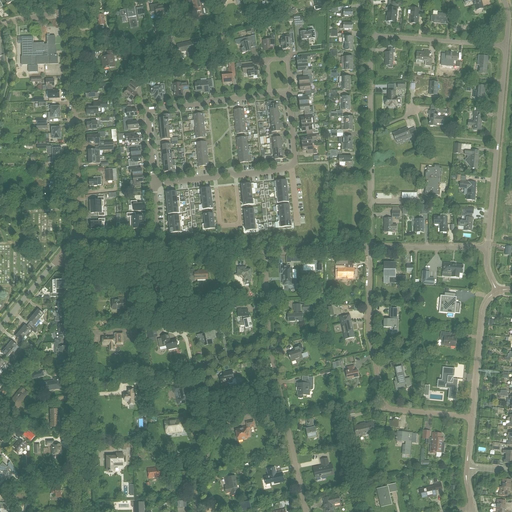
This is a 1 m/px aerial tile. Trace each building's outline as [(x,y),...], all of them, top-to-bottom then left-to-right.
[(193,4),(195,12),(203,11),(203,15),(209,14),(208,10),(203,7),(205,4),(205,2),(202,2),(201,0),(188,0),(190,5),(193,4)] [(396,22),(398,9),(399,9),(400,1),(394,0),(393,6),(392,6),(391,8),(390,8),(387,8),(387,14),(389,14),(389,21),(396,22)] [(481,0),(464,0),(465,3),(474,1),(476,10),(484,8),(481,0)] [(170,4),(162,5),(161,4),(160,5),(159,3),(151,5),(152,7),(150,7),(151,11),(156,11),(157,15),(171,12),(170,4)] [(131,29),(139,27),(135,8),(120,11),(122,17),(126,16),(129,18),(131,29)] [(410,23),(418,24),(419,9),(412,8),(410,23)] [(438,13),(438,15),(434,15),(434,16),(432,16),(431,22),(434,22),(434,23),(447,24),(448,16),(448,13),(438,13)] [(295,26),(303,25),(302,16),(294,17),(295,22),(294,22),(295,26)] [(316,35),(316,34),(315,33),(314,33),(314,30),(301,32),(302,40),(315,39),(315,36),(316,36),(316,35)] [(291,48),(290,40),(294,40),(294,33),(290,33),(290,35),(286,35),(286,38),(282,39),(282,42),(281,42),(282,45),(283,45),(283,49),(291,48)] [(33,37),(22,37),(18,37),(18,41),(22,41),(23,57),(21,57),(22,65),(31,65),(31,66),(29,66),(29,72),(38,72),(38,65),(37,65),(58,64),(58,56),(56,56),(56,47),(55,36),(47,36),(47,51),(34,52),(33,37)] [(171,36),(165,38),(165,39),(162,39),(163,45),(166,44),(166,45),(173,43),(171,36)] [(239,45),(242,44),(243,48),(241,48),(242,53),(252,51),(250,43),(253,42),(252,36),(236,41),(237,44),(239,45)] [(271,46),(271,40),(263,40),(264,51),(272,50),(271,46)] [(194,49),(193,41),(178,45),(180,52),(187,51),(189,56),(195,54),(194,49)] [(393,65),(393,53),(394,53),(394,48),(388,48),(388,52),(385,52),(385,65),(388,65),(388,67),(389,68),(392,68),(393,67),(393,65)] [(114,57),(116,56),(115,50),(108,51),(108,56),(102,57),(104,67),(109,66),(109,68),(115,67),(114,57)] [(417,60),(426,61),(425,66),(428,66),(431,66),(432,58),(429,58),(429,51),(424,51),(424,52),(417,52),(417,60)] [(452,64),(453,60),(457,61),(458,54),(447,53),(446,60),(447,60),(446,64),(452,64)] [(297,59),(297,60),(298,65),(308,64),(311,64),(311,61),(310,56),(310,54),(303,55),(303,58),(301,58),(298,59),(297,59)] [(385,59),(383,55),(373,58),(375,65),(382,63),(381,60),(385,59)] [(488,56),(478,55),(477,65),(480,65),(480,68),(479,68),(478,73),(486,74),(488,56)] [(233,82),(232,68),(235,68),(234,63),(229,63),(229,68),(228,68),(229,74),(222,75),(223,83),(233,82)] [(305,74),(312,74),(312,67),(308,67),(308,64),(298,65),(299,71),(305,71),(305,74)] [(258,75),(259,75),(258,71),(258,67),(251,68),(251,65),(243,66),(244,72),(249,72),(249,76),(254,76),(254,78),(258,78),(258,75)] [(299,79),(300,85),(310,84),(309,80),(313,80),(312,74),(305,74),(306,78),(299,79)] [(44,86),(44,90),(52,89),(52,87),(55,87),(55,79),(47,80),(47,86),(44,86)] [(209,86),(213,86),(212,80),(197,82),(198,83),(196,83),(196,90),(198,90),(198,92),(209,91),(209,86)] [(135,91),(139,86),(133,81),(128,87),(129,87),(124,94),(133,101),(138,94),(135,91)] [(161,86),(154,87),(155,83),(154,81),(151,81),(149,84),(151,87),(152,92),(155,92),(155,94),(155,99),(162,98),(162,94),(165,94),(164,84),(161,84),(161,86)] [(183,90),(189,89),(189,81),(185,82),(185,83),(182,83),(174,84),(175,97),(184,96),(183,90)] [(430,82),(430,95),(437,95),(438,82),(430,82)] [(310,84),(300,85),(301,91),(307,91),(308,94),(312,94),(316,94),(315,90),(312,90),(312,87),(311,87),(310,84)] [(477,98),(484,99),(486,86),(478,85),(477,98)] [(102,89),(89,90),(90,91),(86,91),(87,98),(93,97),(94,100),(98,99),(98,97),(99,97),(99,93),(102,92),(102,89)] [(56,90),(49,90),(49,99),(60,98),(60,91),(56,92),(56,90)] [(390,105),(390,107),(394,107),(394,105),(397,105),(397,98),(395,98),(395,91),(388,91),(388,97),(389,97),(389,98),(385,98),(385,99),(384,99),(384,102),(385,102),(385,105),(390,105)] [(299,98),(300,105),(310,104),(309,101),(311,101),(310,98),(313,97),(312,94),(308,94),(305,95),(305,98),(299,98)] [(99,114),(98,111),(98,107),(99,107),(99,108),(108,108),(108,100),(105,100),(105,101),(99,102),(99,103),(94,103),(94,107),(87,107),(88,114),(91,114),(91,115),(93,115),(93,114),(99,114)] [(280,107),(279,104),(274,105),(274,101),(266,102),(267,111),(270,111),(279,110),(279,107),(280,107)] [(310,107),(310,104),(300,105),(301,112),(304,111),(305,115),(315,114),(314,114),(314,107),(310,107)] [(128,117),(138,116),(137,110),(130,110),(130,107),(123,108),(124,114),(128,113),(128,117)] [(429,115),(431,115),(430,125),(437,126),(437,123),(444,123),(445,118),(438,117),(438,112),(429,111),(429,115)] [(477,130),(478,129),(481,130),(483,116),(480,116),(481,112),(474,111),(474,115),(475,115),(474,122),(469,121),(469,125),(474,126),(474,129),(474,130),(477,131),(477,130)] [(159,121),(159,124),(169,123),(169,120),(171,120),(171,114),(162,115),(163,118),(160,118),(160,121),(159,121)] [(316,117),(315,114),(305,115),(305,118),(302,118),(302,125),(315,124),(314,117),(316,117)] [(139,129),(138,122),(134,122),(133,120),(126,120),(126,123),(128,123),(129,130),(139,129)] [(98,129),(97,121),(92,121),(92,123),(88,123),(88,130),(98,129)] [(308,135),(319,134),(319,133),(320,133),(320,131),(319,131),(319,130),(318,130),(316,130),(315,124),(302,125),(303,131),(307,131),(307,135),(308,135)] [(272,127),(272,130),(271,130),(270,130),(270,131),(269,131),(269,132),(269,135),(270,135),(274,135),(277,135),(277,132),(281,132),(281,129),(282,128),(281,126),(272,127)] [(403,140),(411,137),(408,128),(393,134),(396,141),(402,138),(403,140)] [(100,143),(100,137),(103,137),(103,132),(98,132),(98,135),(87,135),(87,142),(95,142),(95,143),(100,143)] [(417,132),(411,134),(415,142),(420,140),(417,132)] [(50,143),(50,142),(56,142),(57,141),(57,139),(61,139),(61,133),(53,134),(53,133),(49,134),(49,139),(38,140),(37,142),(37,144),(50,143)] [(140,143),(140,136),(136,137),(135,134),(126,134),(127,140),(130,140),(130,144),(140,143)] [(302,138),(302,145),(312,144),(313,144),(314,144),(314,141),(317,140),(317,138),(319,137),(319,134),(308,135),(308,138),(302,138)] [(270,135),(270,138),(270,144),(271,144),(283,143),(283,140),(282,140),(282,137),(274,138),(274,135),(270,135)] [(53,147),(48,147),(48,144),(38,145),(38,149),(47,149),(47,150),(49,150),(49,155),(62,154),(62,149),(53,149),(53,147)] [(314,150),(314,147),(313,147),(312,144),(302,145),(303,151),(307,151),(313,150),(313,154),(317,154),(316,150),(314,150)] [(114,146),(105,146),(99,147),(99,148),(98,148),(98,150),(96,150),(89,150),(89,157),(96,157),(101,156),(100,150),(114,150),(114,146)] [(132,153),(132,156),(142,155),(141,149),(135,149),(135,146),(128,147),(128,153),(132,153)] [(472,150),(466,150),(465,155),(469,155),(469,157),(464,160),(469,166),(469,169),(478,169),(479,151),(472,150)] [(285,156),(284,153),(275,154),(275,157),(272,158),(273,164),(281,163),(280,159),(284,159),(283,156),(285,156)] [(54,163),(54,160),(62,160),(62,154),(49,155),(53,155),(53,158),(49,158),(49,163),(54,163)] [(129,160),(130,167),(134,166),(137,166),(137,162),(142,162),(142,155),(132,156),(132,159),(129,160)] [(352,157),(339,156),(339,162),(340,162),(340,166),(340,167),(345,167),(352,167),(352,164),(353,164),(353,163),(352,163),(352,157)] [(426,181),(425,194),(428,194),(428,195),(434,196),(434,195),(440,195),(440,189),(439,189),(440,183),(441,183),(442,168),(440,168),(440,166),(435,165),(434,168),(427,167),(427,172),(426,172),(425,181),(426,181)] [(130,167),(127,167),(127,171),(130,170),(130,172),(133,172),(134,176),(143,175),(142,169),(134,170),(134,166),(130,167)] [(164,169),(164,172),(168,172),(168,175),(182,174),(182,171),(176,170),(175,166),(165,167),(165,169),(164,169)] [(117,168),(106,170),(107,181),(117,180),(117,179),(118,179),(117,173),(118,173),(117,168)] [(131,187),(138,186),(138,182),(144,181),(143,175),(134,176),(134,180),(131,181),(131,187)] [(457,181),(461,181),(460,188),(468,188),(468,195),(475,195),(476,183),(466,182),(466,176),(461,176),(461,175),(457,175),(457,181)] [(90,186),(102,185),(101,177),(94,177),(94,180),(90,180),(90,186)] [(98,201),(90,201),(90,207),(91,207),(102,207),(103,207),(103,201),(104,200),(104,197),(98,197),(98,201)] [(137,201),(131,201),(131,205),(132,205),(132,211),(145,211),(145,204),(137,204),(137,201)] [(102,207),(91,207),(91,213),(98,213),(99,216),(105,216),(105,212),(103,212),(103,207),(102,207)] [(400,220),(400,211),(399,211),(399,208),(392,208),(392,211),(392,217),(396,217),(396,220),(400,220)] [(464,230),(472,231),(473,218),(472,218),(472,214),(474,214),(474,208),(467,208),(467,209),(461,208),(461,213),(462,213),(462,216),(466,216),(465,217),(465,220),(459,219),(458,226),(465,227),(464,230)] [(135,213),(127,213),(127,217),(130,217),(130,223),(143,222),(143,216),(136,216),(135,213)] [(435,214),(435,217),(434,217),(434,224),(440,224),(440,232),(447,232),(447,217),(445,217),(444,216),(441,216),(441,217),(437,217),(437,214),(435,214)] [(397,224),(392,224),(392,218),(384,218),(384,232),(392,232),(392,230),(397,230),(397,224)] [(99,222),(91,222),(91,229),(104,229),(104,222),(105,222),(105,219),(99,219),(99,222)] [(353,268),(353,265),(349,265),(349,259),(337,259),(336,264),(346,264),(346,268),(338,268),(338,277),(354,277),(354,271),(355,271),(355,268),(353,268)] [(384,264),(384,280),(389,280),(389,282),(394,282),(394,283),(405,284),(405,276),(396,276),(396,263),(390,263),(390,264),(384,264)] [(456,264),(443,263),(442,272),(452,273),(451,277),(459,278),(459,273),(462,274),(463,265),(456,265),(456,264)] [(283,272),(283,285),(288,285),(293,285),(293,280),(292,270),(290,270),(290,265),(281,266),(281,272),(283,272)] [(246,267),(238,268),(238,276),(240,276),(244,280),(244,282),(251,282),(251,269),(246,270),(246,268),(246,267)] [(207,270),(206,270),(195,271),(195,270),(191,270),(191,277),(195,276),(195,280),(206,279),(208,279),(207,270)] [(422,277),(421,284),(433,285),(434,278),(429,278),(430,272),(423,271),(422,277)] [(65,292),(65,295),(68,295),(68,288),(65,288),(65,283),(51,283),(51,292),(65,292)] [(445,297),(444,303),(448,304),(447,311),(459,312),(460,303),(455,303),(456,298),(445,297)] [(118,300),(113,300),(113,310),(126,309),(125,298),(118,298),(118,300)] [(303,321),(303,313),(307,312),(307,311),(312,311),(311,304),(300,304),(294,304),(294,311),(295,312),(295,314),(288,314),(288,322),(303,321)] [(334,315),(333,313),(332,307),(325,308),(327,317),(334,315)] [(384,319),(384,327),(390,327),(389,332),(394,332),(398,333),(398,328),(398,320),(400,320),(401,314),(397,314),(397,313),(397,308),(391,308),(391,313),(391,316),(392,316),(392,319),(391,319),(384,319)] [(238,309),(238,317),(241,317),(241,322),(240,322),(239,322),(239,323),(238,324),(239,325),(240,326),(245,325),(246,329),(253,327),(251,318),(249,318),(248,309),(238,309)] [(38,310),(34,315),(40,320),(39,320),(43,323),(43,322),(46,324),(47,322),(45,320),(45,321),(44,319),(43,317),(45,315),(44,315),(44,314),(38,310)] [(34,315),(29,321),(35,326),(39,320),(40,320),(34,315)] [(350,315),(341,317),(345,339),(354,337),(350,315)] [(67,332),(67,324),(63,325),(62,321),(59,321),(55,321),(55,322),(55,323),(57,323),(57,325),(58,325),(58,327),(59,327),(59,332),(67,332)] [(30,333),(29,332),(31,330),(25,326),(21,331),(28,337),(30,335),(31,334),(30,333)] [(156,328),(147,330),(149,338),(150,342),(156,340),(155,337),(158,337),(157,334),(156,328)] [(137,330),(139,343),(145,342),(145,340),(146,340),(145,330),(144,330),(144,329),(137,330)] [(206,333),(202,334),(197,335),(198,340),(202,339),(202,343),(204,343),(205,346),(213,344),(212,337),(215,336),(214,330),(206,332),(206,333)] [(21,331),(16,337),(21,341),(22,341),(23,342),(27,338),(26,336),(28,337),(21,331)] [(59,332),(55,332),(57,339),(57,343),(64,343),(64,339),(67,339),(67,332),(59,332)] [(112,337),(103,337),(103,345),(108,345),(109,345),(109,351),(115,351),(115,348),(116,348),(116,347),(116,345),(124,345),(123,332),(115,333),(114,333),(114,336),(112,336),(112,337)] [(441,332),(440,339),(445,340),(444,345),(456,346),(457,337),(451,337),(452,333),(441,332)] [(169,335),(161,336),(160,337),(161,338),(157,339),(159,348),(167,346),(168,350),(178,347),(176,340),(170,341),(169,335)] [(12,341),(7,347),(13,352),(14,353),(19,347),(12,341)] [(56,347),(56,354),(67,354),(67,347),(64,347),(64,343),(57,343),(55,343),(55,347),(56,347)] [(297,359),(303,357),(303,358),(309,356),(308,353),(305,354),(302,344),(295,347),(296,351),(289,353),(290,356),(290,357),(291,357),(292,362),(297,360),(297,359)] [(7,347),(2,353),(8,357),(13,352),(7,347)] [(31,353),(29,351),(26,349),(24,351),(29,355),(30,357),(32,354),(31,353)] [(53,356),(57,356),(60,356),(60,361),(61,365),(67,365),(67,361),(67,354),(56,354),(53,354),(53,356)] [(334,370),(338,370),(337,367),(342,366),(341,361),(333,363),(334,370)] [(402,361),(397,362),(398,367),(396,368),(398,378),(395,379),(396,381),(395,382),(397,391),(403,389),(402,387),(412,385),(410,378),(405,379),(402,367),(403,366),(402,361)] [(348,371),(346,371),(348,377),(352,376),(353,379),(359,377),(358,370),(355,371),(354,366),(347,367),(348,371)] [(457,387),(457,381),(453,380),(453,379),(453,377),(450,377),(451,369),(443,368),(442,381),(441,380),(441,386),(445,386),(446,386),(445,387),(450,388),(449,399),(456,400),(456,397),(456,394),(455,394),(456,387),(457,387)] [(236,378),(234,379),(233,371),(224,373),(225,377),(221,377),(222,385),(229,383),(230,386),(237,384),(236,378)] [(313,388),(313,386),(314,377),(308,377),(308,380),(304,380),(304,383),(299,383),(299,387),(298,387),(298,390),(298,395),(298,396),(299,397),(300,398),(302,398),(303,397),(304,396),(304,395),(304,394),(307,394),(307,391),(309,391),(309,390),(310,390),(311,390),(312,390),(313,389),(313,388)] [(41,391),(44,390),(44,391),(56,389),(57,389),(60,388),(61,388),(61,387),(60,380),(54,381),(54,382),(52,382),(51,381),(43,383),(40,384),(41,391)] [(182,385),(173,387),(174,390),(176,390),(176,392),(177,392),(178,399),(177,399),(179,404),(186,403),(185,400),(189,399),(188,394),(187,390),(183,390),(182,385)] [(5,386),(2,389),(0,391),(2,393),(1,395),(3,397),(9,389),(5,386)] [(124,395),(124,401),(126,402),(129,402),(129,405),(134,405),(134,393),(138,393),(138,394),(147,394),(147,386),(141,387),(142,389),(138,389),(128,390),(128,394),(125,394),(124,395)] [(10,403),(17,409),(20,405),(19,404),(28,393),(24,390),(22,388),(10,403)] [(57,409),(50,410),(50,426),(56,426),(56,430),(61,430),(60,415),(58,415),(57,409)] [(352,421),(351,415),(355,414),(354,409),(348,410),(349,415),(345,416),(347,422),(352,421)] [(314,419),(313,419),(306,420),(307,424),(308,423),(309,429),(307,429),(309,438),(317,437),(315,428),(313,422),(315,422),(314,419)] [(182,420),(165,422),(167,433),(183,431),(182,420)] [(246,422),(247,426),(243,427),(243,429),(237,430),(239,440),(249,438),(247,430),(251,429),(251,428),(255,427),(254,420),(246,422)] [(361,425),(355,427),(357,437),(376,432),(374,421),(370,422),(370,423),(365,425),(365,423),(361,424),(361,425)] [(28,430),(24,435),(31,441),(35,436),(28,430)] [(413,433),(398,432),(397,440),(406,441),(406,445),(403,444),(402,454),(411,455),(412,452),(411,452),(412,443),(415,443),(415,438),(412,438),(413,433)] [(433,441),(431,441),(430,453),(436,453),(436,451),(441,452),(441,453),(444,453),(444,446),(442,446),(443,438),(440,438),(441,434),(433,433),(432,438),(431,438),(433,439),(433,441)] [(41,437),(38,437),(36,439),(36,440),(35,440),(35,441),(34,440),(32,442),(31,445),(34,446),(34,444),(35,443),(36,443),(40,443),(44,443),(44,440),(41,440),(41,437)] [(17,449),(15,451),(18,453),(22,448),(23,450),(27,445),(20,439),(14,447),(17,449)] [(52,448),(53,454),(61,454),(61,445),(54,445),(54,440),(46,440),(46,444),(52,444),(52,448)] [(106,456),(106,472),(108,472),(108,473),(113,473),(113,472),(114,472),(114,467),(123,466),(123,462),(124,462),(124,455),(124,452),(117,453),(117,455),(106,456)] [(323,466),(314,468),(316,478),(334,474),(333,465),(329,466),(328,459),(322,460),(323,466)] [(0,482),(5,476),(3,474),(8,467),(3,463),(0,466),(0,482)] [(152,468),(148,468),(149,479),(153,478),(153,477),(158,477),(158,478),(161,477),(161,474),(160,474),(159,471),(160,470),(160,467),(155,468),(153,468),(152,468)] [(269,477),(265,478),(267,484),(271,483),(271,484),(275,483),(281,481),(281,482),(284,481),(283,473),(276,475),(275,468),(268,469),(269,477)] [(230,486),(225,487),(226,493),(231,492),(232,496),(239,494),(235,476),(228,478),(230,486)] [(500,487),(511,488),(511,482),(511,483),(511,479),(503,479),(502,487),(500,487)] [(347,482),(349,489),(358,487),(356,480),(347,482)] [(54,493),(54,497),(62,497),(62,486),(58,486),(58,483),(52,483),(52,493),(54,493)] [(422,498),(430,496),(431,497),(437,495),(436,491),(443,489),(441,483),(434,484),(435,486),(420,489),(422,498)] [(387,487),(377,489),(381,507),(392,504),(389,492),(396,490),(395,484),(387,486),(387,487)] [(511,488),(500,487),(499,496),(508,496),(508,493),(510,493),(510,491),(511,491),(511,488)] [(334,511),(333,505),(341,503),(339,494),(331,496),(323,498),(325,508),(324,509),(324,511),(334,511)] [(497,499),(496,508),(511,509),(511,503),(505,503),(506,500),(497,499)] [(251,509),(249,501),(237,504),(239,511),(251,509)] [(132,507),(134,507),(134,511),(144,511),(144,502),(134,502),(132,502),(132,507)]
